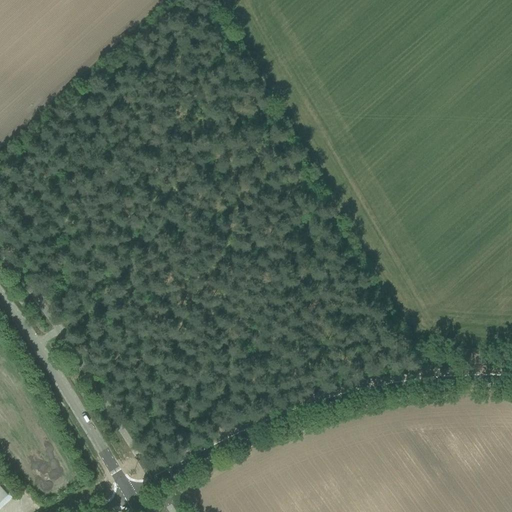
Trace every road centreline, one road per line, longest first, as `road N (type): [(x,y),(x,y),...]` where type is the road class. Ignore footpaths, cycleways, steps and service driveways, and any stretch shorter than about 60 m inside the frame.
road 1 (unclassified): [(129,495),(326,399),(381,386),(511,377)]
road 2 (tertiary): [(129,495),(0,294)]
